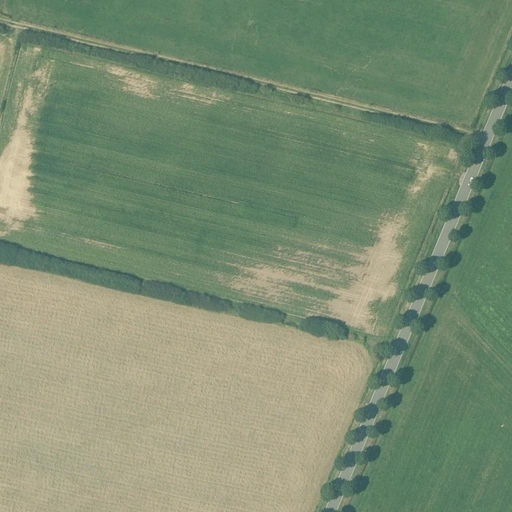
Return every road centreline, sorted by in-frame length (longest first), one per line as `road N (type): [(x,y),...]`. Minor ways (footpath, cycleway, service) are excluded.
road 1 (track): [(487,140),(0,22)]
road 2 (tertiary): [(511,79),(330,511)]
